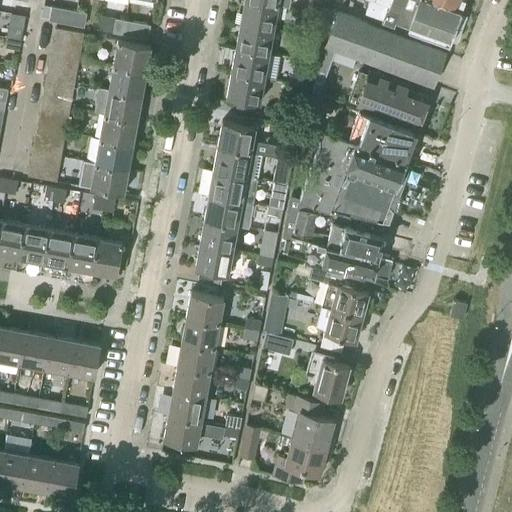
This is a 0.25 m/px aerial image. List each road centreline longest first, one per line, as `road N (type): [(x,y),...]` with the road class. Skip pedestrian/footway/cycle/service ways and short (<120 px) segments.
road 1 (residential): [(305,511),(113,471),(200,0)]
road 2 (residential): [(333,511),(384,351),(425,298),(475,86)]
road 3 (tertiary): [(468,511),(511,345)]
